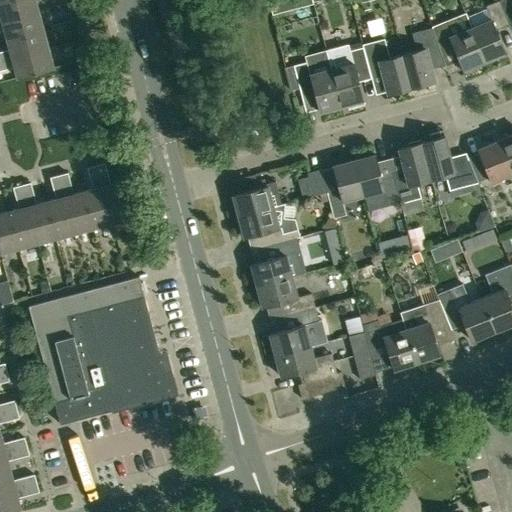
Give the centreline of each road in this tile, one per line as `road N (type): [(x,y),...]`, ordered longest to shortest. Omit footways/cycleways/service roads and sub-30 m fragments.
road 1 (residential): [(459,109),(173,183)]
road 2 (tertiary): [(249,461),(173,183)]
road 3 (residential): [(511,367),(249,461)]
road 4 (tertiary): [(173,183),(124,0)]
road 5 (unclassified): [(249,461),(117,511)]
